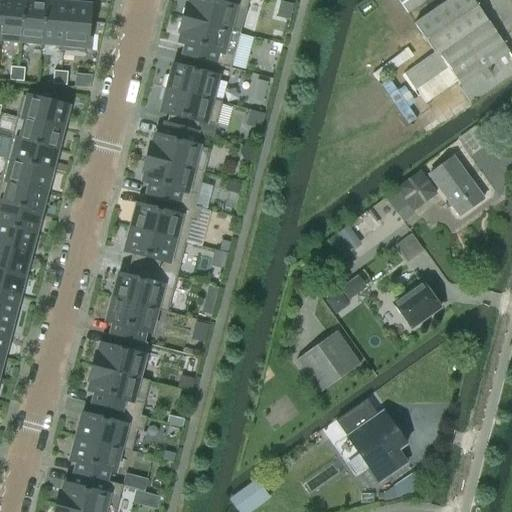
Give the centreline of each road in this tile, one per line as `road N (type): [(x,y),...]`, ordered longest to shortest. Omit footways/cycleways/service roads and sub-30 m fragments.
road 1 (residential): [(10,511),(142,0)]
road 2 (unclassified): [(462,511),(511,320)]
